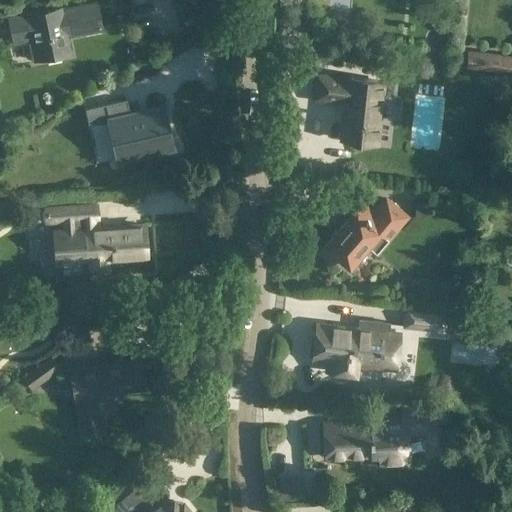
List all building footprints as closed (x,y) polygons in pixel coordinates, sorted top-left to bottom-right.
[(61,54),(69,52),(66,35),(102,28),(96,1),(8,18),(13,42),(29,39),(34,59),(45,57),(46,62),(62,58),(61,54)] [(511,54),(467,49),(465,67),(511,72),(511,54)] [(149,72),(145,65),(124,76),(128,84),(149,72)] [(348,80),(316,76),(314,97),(346,101),(341,138),(375,142),(382,83),(348,79),(348,80)] [(161,89),(164,104),(122,113),(129,153),(183,142),(176,86),(161,89)] [(377,254),(410,215),(385,194),(372,209),(352,191),(341,204),(349,211),(321,244),(322,245),(316,252),(331,264),(336,258),(349,269),(368,246),(377,254)] [(44,207),(45,222),(64,222),(65,230),(54,231),(56,260),(87,259),(88,272),(106,271),(105,258),(147,255),(144,224),(94,228),(93,220),(98,220),(97,204),(44,207)] [(447,311),(404,306),(402,327),(445,332),(447,311)] [(450,336),(463,338),(462,341),(469,342),(469,339),(485,341),(487,324),(487,319),(453,315),(450,336)] [(315,320),(310,360),(324,362),(323,372),(357,376),(358,366),(397,371),(401,330),(389,328),(390,321),(358,317),(357,325),(315,320)] [(51,355),(14,382),(20,389),(28,384),(31,389),(61,368),(51,355)] [(141,356),(68,366),(78,435),(106,431),(102,401),(116,399),(115,392),(146,387),(141,356)] [(399,419),(322,423),(324,457),(378,454),(379,464),(404,463),(402,430),(411,430),(414,431),(421,431),(423,429),(430,429),(428,410),(399,411),(399,419)] [(135,485),(105,509),(107,511),(190,511),(182,501),(178,503),(173,497),(171,499),(165,492),(160,496),(148,479),(135,485)] [(456,488),(447,487),(447,497),(456,497),(456,488)] [(428,511),(429,504),(401,503),(400,511),(428,511)]
